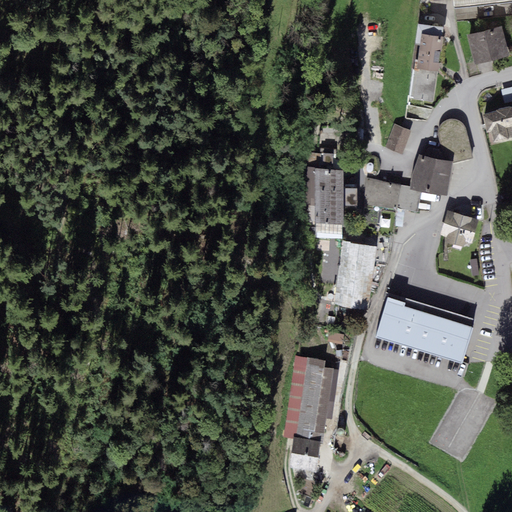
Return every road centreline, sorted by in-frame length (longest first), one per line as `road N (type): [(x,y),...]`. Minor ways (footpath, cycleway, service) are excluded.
road 1 (track): [(400,236),(369,312),(347,407),(365,446),(408,468),(459,511)]
road 2 (residential): [(511,74),(464,91),(481,168),(400,236)]
